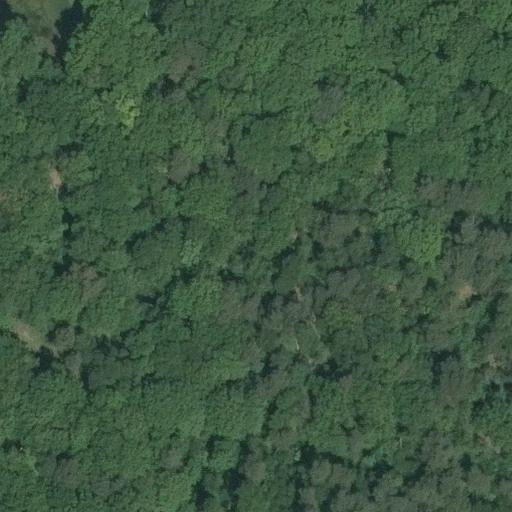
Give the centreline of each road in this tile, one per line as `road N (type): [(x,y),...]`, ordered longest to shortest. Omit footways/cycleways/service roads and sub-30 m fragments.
road 1 (track): [(0,191),(65,165),(253,176),(313,167),(355,149),(384,128),(397,102),(412,0)]
road 2 (track): [(384,128),(511,83)]
